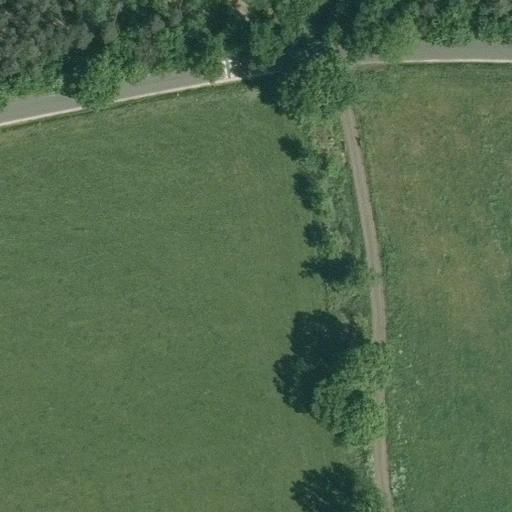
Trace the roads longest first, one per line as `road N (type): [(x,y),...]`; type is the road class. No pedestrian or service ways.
road 1 (unclassified): [(0,115),(277,59),(511,52)]
road 2 (track): [(386,511),(375,294),(339,53)]
